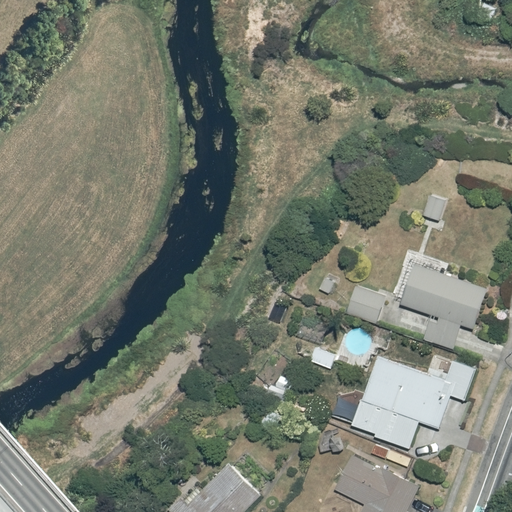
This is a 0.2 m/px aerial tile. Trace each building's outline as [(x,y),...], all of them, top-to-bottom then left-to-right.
[(449,195),(431,189),(424,212),(442,217),(449,195)] [(493,289),(421,265),(408,304),(437,314),(429,338),(458,349),(467,325),(479,329),(493,289)] [(388,293),(355,283),(346,310),(379,320),(388,293)] [(451,380),(385,355),(358,425),(417,448),(426,422),(446,428),(457,396),(470,400),(483,369),(457,359),(451,380)] [(292,402),(296,388),(299,378),(280,372),(277,382),(273,380),(268,394),(292,402)] [(289,416),(276,405),(262,420),(275,431),(289,416)] [(371,504),(367,511),(412,511),(426,486),(358,456),(340,490),(371,504)] [(249,511),(267,496),(233,463),(185,511),(249,511)]
